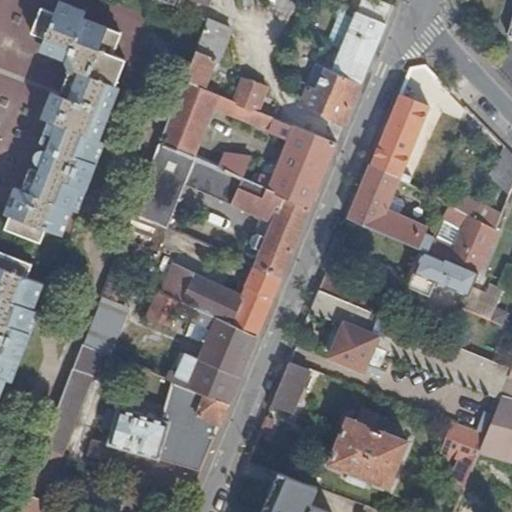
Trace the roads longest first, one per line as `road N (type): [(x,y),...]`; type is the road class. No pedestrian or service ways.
road 1 (residential): [(201,511),(411,24)]
road 2 (residential): [(411,24),(434,34),(511,114)]
